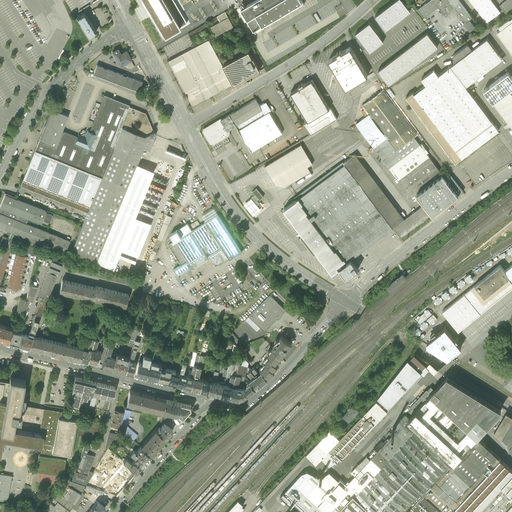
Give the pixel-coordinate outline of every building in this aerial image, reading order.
[(173,0),(142,0),(164,36),(187,23),(173,0)] [(241,6),(237,8),(244,21),(247,20),(255,33),(304,5),(301,0),(254,0),(245,5),(245,6),(243,4),(242,3),(241,4),(240,5),(241,6)] [(402,0),(395,0),(375,15),(386,29),(410,11),(402,0)] [(430,0),(418,9),(424,18),(438,7),(444,15),(454,7),(465,23),(469,20),(472,18),(458,0),(430,0)] [(490,0),(469,0),(487,23),(500,13),(490,0)] [(511,9),(511,0),(507,0),(499,7),(506,16),(509,14),(508,13),(511,9)] [(85,14),(84,12),(76,16),(88,36),(96,31),(85,14)] [(211,27),(216,36),(233,26),(228,17),(225,12),(217,16),(220,22),(211,27)] [(511,17),(510,19),(509,19),(505,21),(498,26),(500,29),(497,32),(511,51),(511,17)] [(475,27),(469,20),(465,23),(464,24),(469,32),(475,27)] [(369,22),(355,33),(359,38),(357,39),(360,44),(362,42),(370,52),(384,41),(369,22)] [(427,32),(378,70),(389,84),(438,46),(427,32)] [(209,39),(169,60),(186,93),(184,94),(184,96),(185,97),(187,96),(192,105),(232,84),(234,86),(236,85),(236,84),(240,82),(260,71),(253,58),(252,59),(249,52),(223,65),(209,39)] [(451,159),(453,158),(455,162),(478,146),(498,130),(466,87),(502,59),(487,39),(472,50),(468,44),(452,56),(454,64),(438,75),(434,69),(421,78),(426,84),(414,93),(412,92),(406,96),(450,154),(448,156),(451,159)] [(336,55),(328,60),(346,88),(368,75),(350,47),(343,51),(342,52),(341,50),(336,53),(337,54),(336,55)] [(118,49),(113,52),(120,65),(125,63),(131,60),(126,51),(122,53),(120,54),(118,49)] [(131,60),(125,63),(129,69),(134,66),(131,60)] [(99,66),(97,65),(93,74),(139,91),(142,81),(133,78),(133,79),(99,66)] [(511,77),(508,72),(483,90),(511,128),(511,77)] [(298,88),(291,92),(308,121),(304,123),(311,134),(337,119),(313,79),(305,84),(304,85),(303,84),(302,84),(299,85),(299,86),(299,87),(298,88)] [(416,194),(442,174),(426,153),(428,152),(425,149),(424,150),(420,145),(414,137),(419,133),(386,89),(384,91),(383,90),(363,105),(366,108),(362,111),(365,116),(356,123),(411,198),(416,194)] [(68,116),(51,109),(20,185),(87,212),(71,253),(114,270),(121,250),(138,257),(151,223),(135,217),(154,170),(137,163),(141,152),(142,147),(148,150),(155,134),(145,113),(110,99),(105,97),(103,102),(89,138),(86,139),(83,140),(62,132),(68,116)] [(260,105),(256,99),(222,119),(221,119),(227,131),(229,130),(236,125),(252,151),(282,133),(270,112),(269,112),(264,103),(260,105)] [(229,130),(227,131),(221,119),(222,119),(222,118),(221,118),(204,128),(203,131),(207,137),(211,144),(214,145),(220,141),(230,135),(230,132),(229,130)] [(301,144),(265,166),(276,185),(284,187),(310,171),(308,166),(313,163),(301,144)] [(393,228),(404,219),(355,153),(343,162),(345,163),(284,209),(303,235),(301,236),(301,239),(304,242),(306,243),(311,249),(310,251),(313,255),(316,255),(318,254),(332,273),(338,269),(346,278),(354,272),(358,269),(351,260),(392,228),(393,228)] [(416,194),(424,205),(432,215),(442,208),(443,210),(446,208),(444,206),(458,196),(446,179),(442,174),(416,194)] [(482,176),(477,178),(480,186),(489,182),(487,178),(485,175),(482,176)] [(451,176),(446,179),(458,196),(463,192),(451,176)] [(252,192),(254,196),(256,194),(259,199),(260,200),(264,197),(257,188),(252,192)] [(257,201),(259,199),(256,194),(254,196),(251,198),(260,209),(263,206),(260,202),(259,203),(257,201)] [(7,230),(10,232),(8,238),(3,236),(0,243),(13,249),(16,242),(11,240),(14,233),(32,240),(29,246),(25,244),(23,247),(21,247),(20,249),(36,256),(38,249),(33,247),(34,245),(45,249),(46,246),(65,253),(70,241),(53,235),(53,234),(49,233),(26,224),(28,218),(41,223),(43,220),(49,223),(52,214),(16,199),(6,195),(0,208),(0,227),(7,231),(7,230)] [(261,210),(260,209),(251,198),(249,200),(244,205),(253,216),(258,212),(261,210)] [(432,215),(424,205),(392,228),(401,239),(432,215)] [(214,207),(201,215),(206,221),(218,214),(214,207)] [(242,252),(218,214),(206,221),(192,230),(187,223),(170,234),(174,239),(173,240),(174,241),(168,245),(181,265),(173,269),(178,277),(192,268),(193,269),(209,259),(212,264),(215,263),(217,264),(218,266),(229,259),(229,260),(242,252)] [(167,215),(148,260),(153,262),(158,250),(157,249),(160,241),(162,241),(172,217),(167,215)] [(200,224),(197,220),(190,225),(193,229),(200,224)] [(16,255),(14,260),(25,263),(27,257),(16,255)] [(24,269),(25,263),(14,260),(13,266),(24,269)] [(63,262),(52,260),(40,290),(46,292),(50,294),(63,262)] [(491,260),(481,267),(482,269),(493,263),(491,260)] [(442,312),(458,332),(482,313),(511,288),(511,283),(510,280),(511,279),(511,265),(505,271),(500,265),(442,312)] [(22,274),(24,269),(13,266),(11,271),(22,274)] [(135,281),(74,266),(73,272),(134,286),(135,281)] [(21,280),(22,274),(11,271),(10,277),(21,280)] [(400,276),(399,275),(391,282),(391,283),(387,287),(390,290),(393,290),(406,279),(406,277),(406,276),(404,273),(400,276)] [(469,274),(464,278),(468,282),(473,279),(469,274)] [(20,285),(21,280),(10,277),(9,283),(20,285)] [(462,280),(457,284),(461,288),(465,284),(462,280)] [(92,301),(92,299),(95,289),(87,287),(70,283),(62,281),(59,292),(92,301)] [(18,291),(20,285),(9,283),(7,288),(18,291)] [(29,285),(26,300),(25,300),(30,301),(32,302),(37,287),(29,285)] [(453,285),(449,288),(452,293),(457,289),(453,285)] [(95,288),(95,289),(92,299),(125,308),(128,296),(120,294),(104,290),(95,288)] [(46,292),(40,290),(38,296),(42,298),(44,298),(46,292)] [(446,291),(441,294),(445,299),(450,295),(446,291)] [(50,294),(46,292),(44,298),(42,298),(33,320),(34,320),(39,322),(50,294)] [(285,309),(271,295),(249,316),(245,320),(257,331),(260,328),(263,331),(276,318),(278,320),(282,316),(281,314),(285,309)] [(438,297),(434,300),(438,305),(442,301),(438,297)] [(20,298),(16,312),(24,314),(30,301),(25,300),(26,300),(20,298)] [(428,309),(423,313),(427,318),(432,314),(428,309)] [(421,315),(416,319),(420,324),(424,320),(421,315)] [(431,316),(427,320),(430,324),(435,320),(431,316)] [(34,320),(28,335),(33,336),(39,322),(34,320)] [(424,321),(420,325),(424,330),(428,326),(424,321)] [(0,325),(0,339),(9,342),(12,329),(6,328),(6,327),(0,325)] [(12,329),(9,342),(19,344),(21,333),(22,332),(17,331),(17,332),(15,332),(16,328),(13,327),(12,329)] [(135,340),(138,330),(129,327),(127,334),(126,337),(134,340),(135,340)] [(445,327),(427,342),(427,345),(447,358),(461,347),(455,340),(445,327)] [(28,335),(21,333),(19,344),(28,347),(33,336),(28,335)] [(233,333),(229,336),(236,345),(240,342),(233,333)] [(31,347),(43,350),(46,339),(35,336),(33,336),(28,347),(31,347)] [(121,336),(120,341),(133,345),(134,340),(121,336)] [(275,345),(272,349),(281,358),(292,344),(282,336),(279,340),(278,339),(274,345),(275,345)] [(84,348),(83,348),(80,360),(87,361),(88,361),(94,339),(94,338),(90,337),(87,346),(88,347),(88,348),(88,349),(84,348)] [(43,350),(61,355),(64,343),(46,339),(43,350)] [(98,340),(94,339),(88,361),(90,361),(90,362),(95,363),(97,363),(98,360),(100,355),(101,352),(101,351),(94,349),(95,348),(96,348),(98,340)] [(107,348),(102,365),(112,368),(112,367),(115,357),(116,352),(113,351),(112,351),(110,355),(108,355),(108,354),(109,354),(110,354),(114,340),(110,339),(107,348)] [(132,350),(129,358),(128,361),(125,371),(132,373),(135,362),(132,361),(135,351),(136,351),(139,341),(135,340),(134,340),(133,345),(131,350),(132,350)] [(83,348),(64,343),(61,355),(80,360),(83,348)] [(268,359),(264,363),(266,364),(260,370),(262,372),(268,380),(275,373),(273,371),(277,366),(275,365),(281,358),(272,349),(268,354),(270,356),(268,359)] [(115,357),(112,367),(125,371),(128,361),(129,358),(116,354),(115,357)] [(140,361),(138,361),(135,374),(157,379),(160,370),(161,365),(151,363),(150,368),(146,367),(147,366),(148,366),(150,358),(149,357),(149,355),(145,354),(145,356),(144,356),(142,363),(140,362),(140,361)] [(414,355),(408,361),(420,372),(426,366),(414,355)] [(239,363),(236,375),(241,376),(240,380),(244,380),(247,366),(249,362),(244,356),(242,364),(239,363)] [(408,361),(378,398),(389,407),(421,373),(420,372),(408,361)] [(183,362),(180,375),(178,384),(185,386),(188,375),(184,374),(184,373),(185,373),(187,363),(183,362)] [(434,374),(437,371),(430,364),(427,367),(434,374)] [(192,376),(188,375),(185,386),(192,388),(198,366),(194,365),(192,374),(192,375),(192,376)] [(198,366),(192,388),(201,390),(204,379),(198,378),(198,375),(200,376),(202,367),(198,366)] [(262,372),(258,375),(257,374),(258,373),(254,368),(251,371),(254,375),(259,381),(262,385),(268,380),(262,372)] [(165,371),(160,370),(157,379),(168,382),(171,370),(165,369),(165,371)] [(221,384),(218,383),(216,394),(222,396),(224,384),(226,378),(228,370),(224,369),(221,382),(221,384)] [(176,371),(171,370),(168,382),(178,384),(180,375),(175,373),(176,371)] [(215,371),(213,379),(209,392),(216,394),(218,383),(215,382),(216,381),(217,381),(219,372),(215,371)] [(248,374),(251,378),(252,378),(253,379),(249,381),(250,382),(256,389),(262,385),(259,381),(254,375),(251,371),(248,373),(248,374)] [(60,417),(62,417),(63,411),(44,408),(43,415),(40,431),(15,426),(16,417),(20,418),(22,411),(19,410),(20,407),(21,403),(26,376),(10,373),(9,380),(0,378),(0,453),(1,454),(4,436),(40,443),(39,449),(42,449),(41,454),(40,454),(37,470),(64,474),(67,454),(54,452),(60,417)] [(236,375),(236,377),(233,387),(231,398),(240,400),(242,389),(243,385),(239,384),(240,380),(241,376),(236,375)] [(86,378),(76,376),(72,389),(80,391),(79,393),(77,392),(74,402),(79,403),(81,398),(86,378)] [(229,379),(226,378),(224,384),(222,396),(231,398),(233,387),(236,377),(231,376),(230,384),(228,384),(229,379)] [(511,511),(511,469),(477,436),(501,410),(447,377),(435,390),(398,429),(389,438),(377,452),(371,458),(370,459),(355,475),(345,486),(329,471),(326,474),(320,480),(313,473),(307,471),(301,473),(280,495),(293,507),(298,511),(511,511)] [(96,381),(86,378),(81,398),(88,400),(90,391),(93,392),(96,381)] [(209,380),(204,379),(201,390),(209,392),(213,379),(209,378),(209,379),(209,380)] [(93,392),(90,402),(95,403),(97,395),(95,394),(95,392),(100,393),(103,383),(96,381),(93,392)] [(245,390),(242,389),(240,400),(244,399),(256,389),(250,382),(247,384),(248,386),(246,387),(245,390)] [(102,396),(99,404),(104,406),(109,384),(103,383),(100,393),(104,394),(103,396),(102,396)] [(108,398),(109,396),(113,397),(116,386),(109,384),(104,406),(108,407),(110,398),(108,398)] [(398,429),(435,390),(431,387),(395,425),(398,429)] [(127,404),(145,408),(148,396),(130,391),(127,404)] [(166,400),(148,396),(145,408),(163,413),(163,412),(166,400)] [(182,404),(166,400),(163,412),(167,412),(167,413),(176,415),(179,415),(182,404)] [(327,453),(322,459),(329,466),(344,458),(387,412),(376,401),(340,440),(330,431),(317,444),(327,453)] [(20,407),(19,410),(22,411),(43,415),(44,408),(21,403),(20,407)] [(191,407),(182,404),(179,415),(184,419),(192,409),(191,407)] [(359,410),(353,404),(351,407),(350,406),(347,408),(348,410),(343,416),(349,421),(359,410)] [(125,409),(124,413),(121,427),(120,428),(120,429),(134,441),(138,436),(129,428),(127,426),(131,411),(125,409)] [(124,413),(115,410),(111,426),(120,428),(121,427),(124,413)] [(511,417),(506,414),(494,433),(511,444),(511,417)] [(78,420),(62,417),(60,417),(54,452),(67,454),(72,455),(78,420)] [(167,426),(165,424),(161,428),(161,429),(159,429),(158,432),(166,439),(173,431),(167,426)] [(151,456),(166,439),(158,432),(155,429),(140,446),(151,456)] [(377,452),(389,438),(388,437),(385,440),(385,441),(384,442),(382,440),(374,449),(375,450),(377,452)] [(85,442),(82,451),(86,453),(87,450),(88,451),(89,447),(97,449),(98,445),(85,442)] [(327,453),(317,444),(306,456),(316,466),(322,459),(327,453)] [(146,461),(151,456),(140,446),(138,449),(139,450),(136,453),(146,461)] [(141,467),(146,461),(136,453),(133,450),(131,453),(136,458),(134,460),(141,467)] [(72,480),(85,485),(88,481),(93,472),(89,470),(94,456),(86,453),(82,451),(72,480)] [(99,481),(118,461),(110,454),(95,470),(97,472),(93,476),(99,481)] [(355,475),(370,459),(367,456),(363,460),(356,466),(355,467),(356,467),(351,472),(353,474),(354,474),(355,475)] [(136,473),(141,467),(134,460),(131,463),(126,458),(123,461),(136,473)] [(13,476),(0,473),(0,499),(9,501),(13,476)] [(85,485),(72,480),(66,478),(53,497),(58,501),(66,507),(69,510),(83,488),(85,485)] [(98,490),(85,485),(83,488),(85,489),(97,494),(97,492),(98,490)] [(238,500),(227,511),(240,511),(244,508),(242,506),(243,505),(241,502),(238,500)] [(50,502),(47,507),(52,511),(62,511),(66,507),(58,501),(55,506),(50,502)] [(105,507),(97,501),(88,511),(101,511),(103,511),(105,507)]
